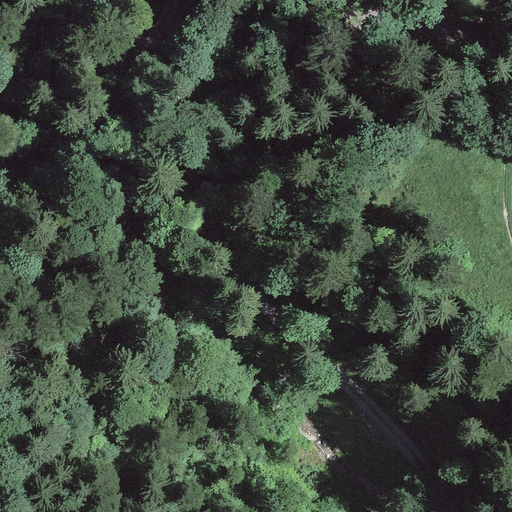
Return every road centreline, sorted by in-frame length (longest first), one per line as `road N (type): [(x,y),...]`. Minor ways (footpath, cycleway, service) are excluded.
road 1 (track): [(450,511),(423,463),(226,257),(141,122),(139,72),(172,0)]
road 2 (track): [(511,152),(495,110),(462,80),(390,41),(361,6)]
road 3 (track): [(351,0),(511,48)]
